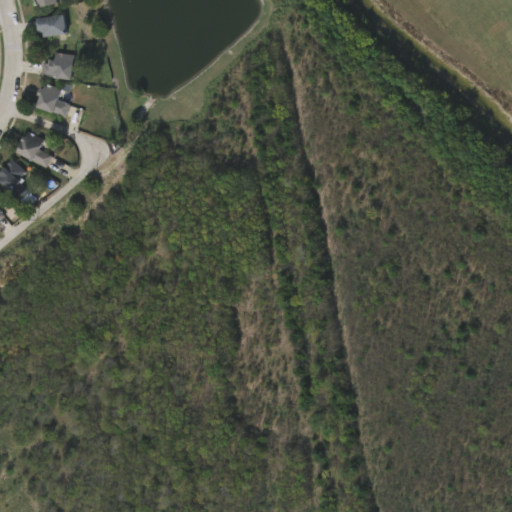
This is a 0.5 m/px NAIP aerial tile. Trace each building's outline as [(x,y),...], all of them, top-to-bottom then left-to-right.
[(40,24),(37,0),(21,0),(16,1),(19,26),(40,24)] [(63,14),(34,17),(36,32),(44,31),(44,36),(59,35),(59,30),(65,30),(63,14)] [(22,37),(24,56),(50,54),(48,34),(22,37)] [(73,54),(56,51),(54,60),(49,59),(48,63),(43,62),(41,73),(69,78),(73,54)] [(37,82),(26,80),(24,95),(54,100),(58,75),(39,72),(37,82)] [(60,87),(44,82),(36,106),(65,116),(69,103),(56,98),(60,87)] [(53,123),(41,120),(45,108),(27,103),(20,127),(49,136),(53,123)] [(29,129),(16,151),(43,166),(49,156),(38,150),(45,138),(29,129)] [(0,173),(30,186),(35,175),(23,169),(27,158),(10,150),(0,173)] [(12,159),(0,171),(0,180),(18,198),(28,189),(17,179),(24,171),(12,159)] [(10,192),(0,182),(0,212),(7,218),(13,212),(2,201),(10,192)]
